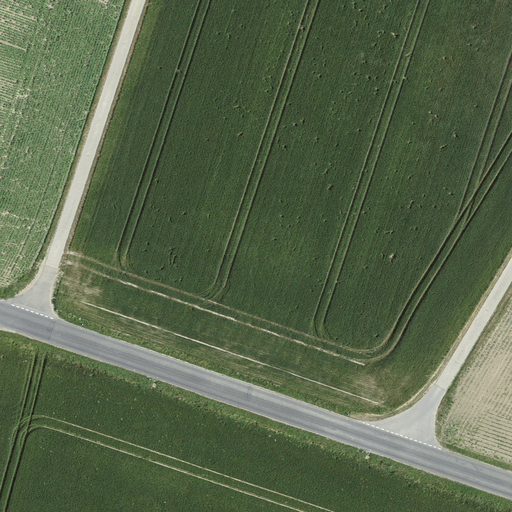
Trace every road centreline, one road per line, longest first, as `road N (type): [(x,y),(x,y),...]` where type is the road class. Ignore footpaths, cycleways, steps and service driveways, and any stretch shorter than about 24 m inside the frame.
road 1 (tertiary): [(0,316),(511,487)]
road 2 (track): [(137,0),(29,326)]
road 3 (track): [(402,450),(511,271)]
